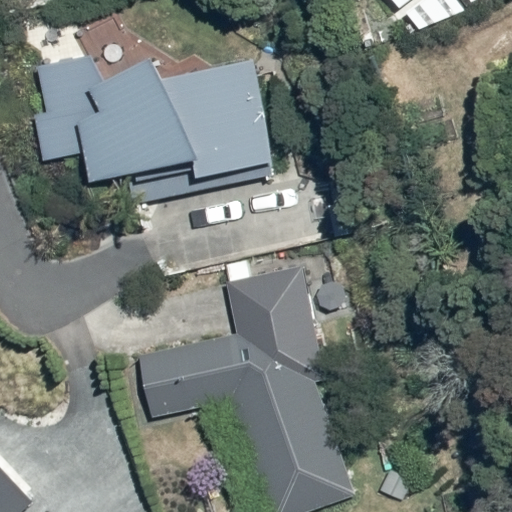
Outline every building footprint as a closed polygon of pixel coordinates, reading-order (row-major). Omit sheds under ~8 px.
[(389,0),(398,11),(411,0),(389,0)] [(71,61),(38,64),(43,113),(34,114),(38,159),(74,156),(72,132),(84,131),(90,183),(193,161),(196,180),(272,164),(261,59),(199,71),(120,13),(69,30),(71,61)] [(311,172),(143,206),(156,268),(324,234),(311,172)] [(140,357),(152,419),(232,405),(269,511),(299,511),(357,495),(321,376),(337,373),(327,324),(304,329),(293,273),(231,285),(241,337),(140,357)] [(0,511),(35,511),(37,511),(0,461),(0,511)]
